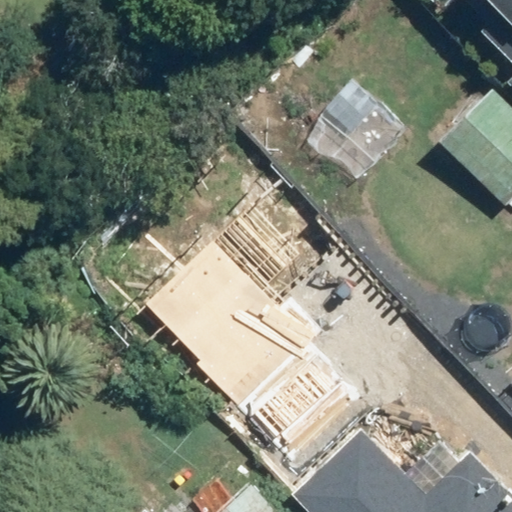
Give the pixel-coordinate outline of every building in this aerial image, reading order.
[(511,0),(482,0),(511,30),(511,0)] [(511,108),(489,85),(441,131),(505,197),(511,191),(511,108)] [(196,301),(292,202),(228,139),(131,239),(196,301)] [(316,387),(272,343),(231,384),(274,428),(316,387)] [(511,511),(511,476),(479,442),(428,489),(367,424),(299,487),(322,511),(511,511)] [(276,511),(247,483),(218,511),(276,511)]
